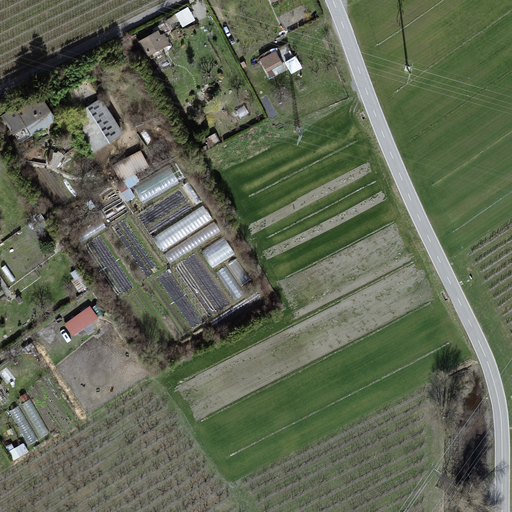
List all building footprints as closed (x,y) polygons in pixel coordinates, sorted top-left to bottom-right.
[(197,19),(189,6),(176,13),(184,26),(197,19)] [(158,32),(140,42),(149,56),(170,44),(164,33),(160,35),(158,32)] [(282,63),(276,52),(262,59),(267,70),(282,63)] [(299,66),(294,57),(286,61),(292,73),(298,70),(297,67),(299,66)] [(213,95),(207,86),(202,90),(208,98),(213,95)] [(40,90),(3,114),(21,142),(58,119),(40,90)] [(95,151),(125,132),(102,97),(72,116),(95,151)] [(221,141),(216,132),(207,137),(209,141),(207,142),(210,146),(221,141)] [(150,165),(141,150),(113,166),(122,181),(150,165)] [(172,166),(135,186),(143,201),(180,181),(172,166)] [(161,248),(211,216),(204,205),(154,237),(161,248)] [(225,240),(205,250),(212,263),(232,253),(225,240)] [(90,307),(66,324),(74,335),(97,318),(90,307)] [(23,431),(30,428),(19,405),(12,408),(23,431)] [(15,457),(28,450),(24,441),(10,448),(15,457)]
